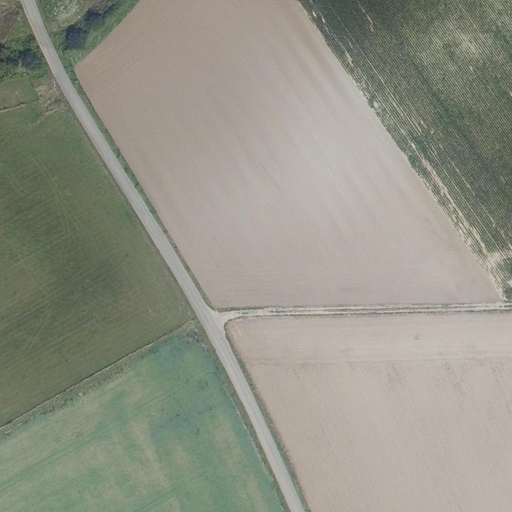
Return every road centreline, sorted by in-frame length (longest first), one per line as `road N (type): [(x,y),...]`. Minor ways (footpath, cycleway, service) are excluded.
road 1 (tertiary): [(27,0),(60,76),(208,322),(298,511)]
road 2 (track): [(511,306),(238,312),(208,322)]
